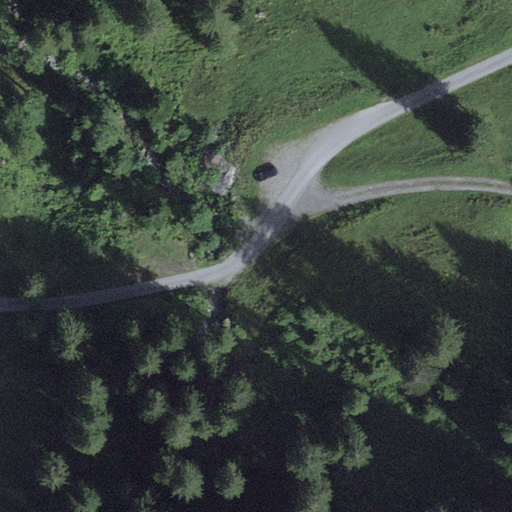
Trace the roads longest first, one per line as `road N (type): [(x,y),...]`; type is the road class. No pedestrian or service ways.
road 1 (unclassified): [(511,56),(332,142),(265,234),(222,270),(0,305)]
road 2 (track): [(278,217),(402,186),(511,189)]
